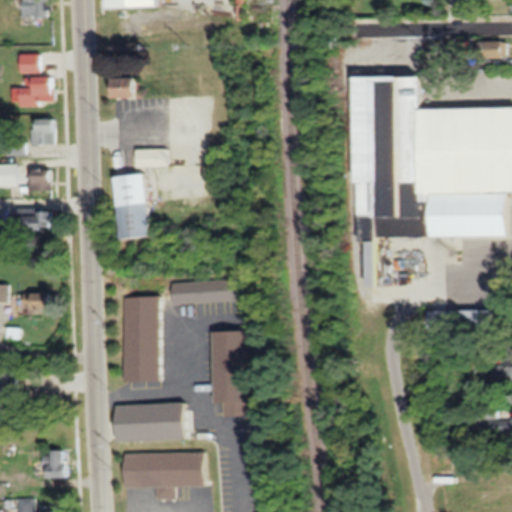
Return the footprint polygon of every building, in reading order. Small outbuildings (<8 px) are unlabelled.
[(23,0),(23,17),(53,17),(53,0),(23,0)] [(480,58),(509,58),(509,41),(480,41),(480,58)] [(22,71),(42,71),(42,53),(22,53),(22,71)] [(358,75),(362,240),(372,240),(373,283),(382,283),(381,237),(511,234),(511,192),(511,191),(511,106),(425,109),(424,73),(358,75)] [(20,105),(55,105),(55,76),(31,76),(31,86),(20,86),(20,105)] [(135,77),(112,77),(112,97),(135,97),(135,77)] [(56,118),(33,118),(33,143),(56,143),(56,118)] [(139,149),(140,166),(169,166),(169,149),(139,149)] [(0,184),(21,185),(21,163),(0,163),(0,184)] [(31,169),(31,190),(53,190),(53,169),(31,169)] [(147,174),(117,177),(125,238),(154,234),(147,174)] [(20,208),(20,228),(55,228),(55,208),(20,208)] [(0,238),(12,238),(12,219),(0,218),(0,238)] [(173,282),(175,302),(243,297),(241,277),(173,282)] [(0,302),(12,302),(12,285),(0,284),(0,302)] [(19,310),(55,310),(55,293),(19,293),(19,310)] [(165,378),(128,380),(125,296),(162,294),(165,378)] [(497,310),(434,310),(434,328),(497,328),(497,310)] [(12,338),(25,338),(25,328),(12,328),(12,338)] [(215,330),(219,399),(227,398),(228,415),(252,414),(247,329),(215,330)] [(511,367),(511,368),(511,357),(494,357),(494,385),(511,385),(511,367)] [(489,361),(478,360),(477,370),(488,371),(489,361)] [(0,394),(22,394),(22,376),(0,376),(0,394)] [(120,403),(120,440),(189,438),(188,402),(120,403)] [(511,435),(511,422),(500,422),(499,404),(465,405),(465,421),(492,420),(493,436),(511,435)] [(129,451),(129,485),(160,484),(160,497),(177,497),(176,482),(208,482),(207,450),(129,451)] [(54,474),(63,471),(57,453),(48,457),(54,474)] [(455,484),(455,511),(511,511),(511,490),(480,491),(480,484),(455,484)]
